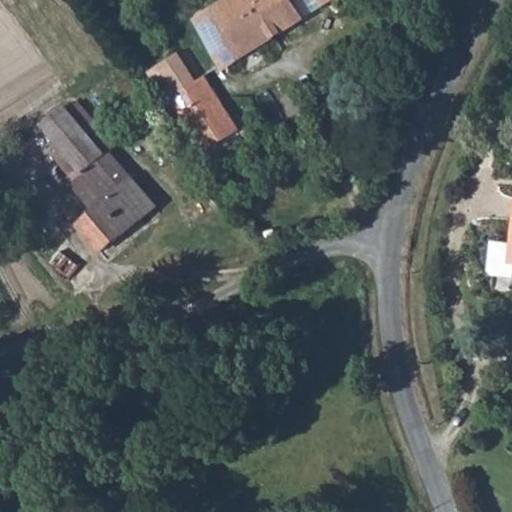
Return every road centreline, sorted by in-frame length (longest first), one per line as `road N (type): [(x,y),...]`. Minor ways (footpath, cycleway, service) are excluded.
road 1 (residential): [(388,256),(336,252),(230,290),(159,325),(44,362),(0,396)]
road 2 (unclassified): [(388,256),(409,153),(485,0)]
road 3 (unclassified): [(447,511),(388,326),(388,256)]
